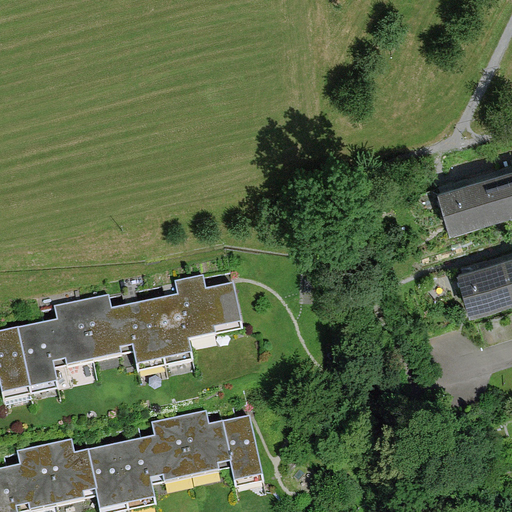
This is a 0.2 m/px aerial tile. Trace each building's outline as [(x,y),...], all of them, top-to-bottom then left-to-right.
[(511,167),(438,190),(450,229),(511,210),(511,167)] [(511,254),(458,270),(470,310),(511,297),(511,254)] [(164,303),(173,346),(229,333),(220,294),(194,299),(191,286),(162,293),(164,303)] [(104,299),(68,307),(81,364),(117,356),(108,316),(104,299)] [(135,310),(149,371),(178,365),(173,346),(164,303),(135,310)] [(39,373),(81,364),(68,307),(26,316),(30,331),(39,373)] [(108,316),(117,356),(122,377),(149,371),(135,310),(108,316)] [(39,373),(30,331),(3,337),(17,399),(43,393),(39,373)] [(0,402),(17,399),(3,337),(0,337),(0,402)] [(211,477),(202,442),(196,418),(149,430),(152,440),(165,489),(211,477)] [(202,442),(211,477),(217,498),(246,490),(231,434),(202,442)] [(165,489),(152,440),(117,449),(130,498),(165,489)] [(42,511),(77,503),(67,462),(62,446),(20,457),(24,474),(34,511),(42,511)] [(93,456),(107,511),(125,511),(133,510),(130,498),(117,449),(93,456)] [(107,511),(93,456),(67,462),(77,503),(79,511),(107,511)] [(34,511),(24,474),(0,480),(8,511),(34,511)] [(8,511),(0,480),(0,511),(8,511)]
